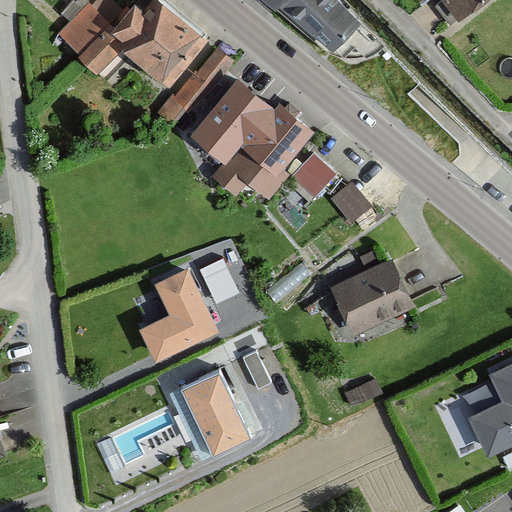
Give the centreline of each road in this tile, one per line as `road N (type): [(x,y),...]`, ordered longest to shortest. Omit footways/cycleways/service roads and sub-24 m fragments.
road 1 (residential): [(59,511),(0,47)]
road 2 (secondary): [(206,0),(511,254)]
road 3 (residential): [(369,0),(511,141)]
